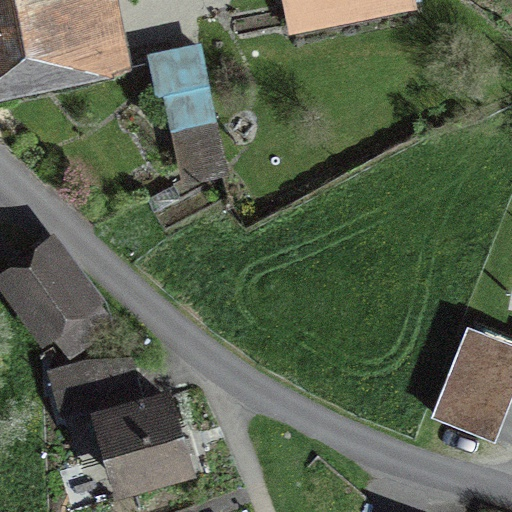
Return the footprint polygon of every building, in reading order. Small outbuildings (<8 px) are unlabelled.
[(0,0),(0,65),(97,46),(88,0),(0,0)] [(328,0),(287,0),(293,27),(332,19),(328,0)] [(207,82),(199,48),(151,58),(157,92),(207,82)] [(86,289),(78,295),(41,246),(11,268),(71,348),(109,320),(86,289)] [(511,389),(511,348),(466,330),(433,413),(493,437),(511,389)] [(62,409),(97,399),(122,484),(186,465),(165,396),(145,401),(133,357),(85,360),(51,370),(62,409)]
